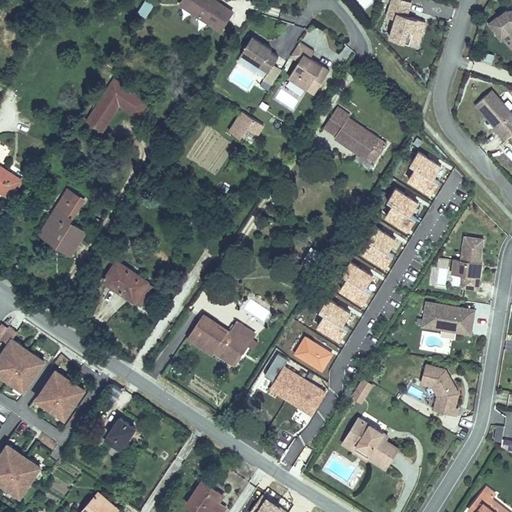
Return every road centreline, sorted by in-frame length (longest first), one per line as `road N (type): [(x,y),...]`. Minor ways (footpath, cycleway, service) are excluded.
road 1 (tertiary): [(0,286),(342,511)]
road 2 (unknown): [(285,475),(328,410),(376,308),(456,184)]
road 3 (residential): [(511,248),(478,429),(429,511)]
road 4 (residential): [(469,0),(439,110),(511,196)]
road 5 (unknown): [(110,362),(83,419),(70,429),(0,393)]
